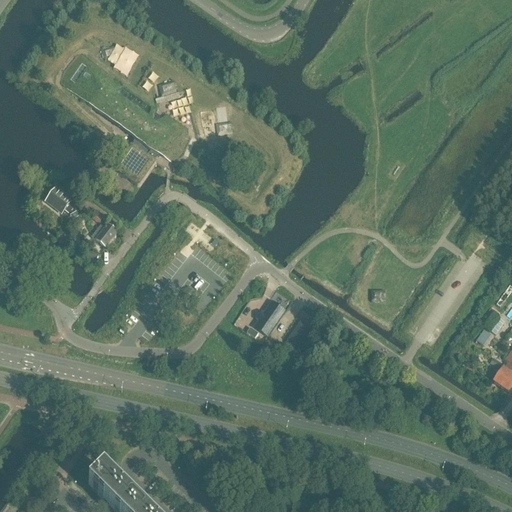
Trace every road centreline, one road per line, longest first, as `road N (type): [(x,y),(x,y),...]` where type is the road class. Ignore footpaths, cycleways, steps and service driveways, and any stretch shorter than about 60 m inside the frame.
road 1 (trunk): [(511,489),(398,446),(0,351)]
road 2 (trunk): [(0,374),(351,459),(502,511)]
road 3 (track): [(117,157),(59,84),(92,38),(143,52),(266,144),(265,163),(250,183),(225,185),(185,148),(187,124)]
road 4 (unclassified): [(511,439),(259,268)]
road 5 (unclassified): [(259,268),(190,204),(168,197),(63,320)]
road 6 (track): [(353,231),(367,213),(377,109),(446,19),(471,0)]
road 7 (unclassified): [(63,320),(84,345),(184,351),(259,268)]
road 8 (unknown): [(511,121),(433,235),(440,242)]
road 9 (tertiary): [(197,0),(263,35),(278,30),(303,0)]
